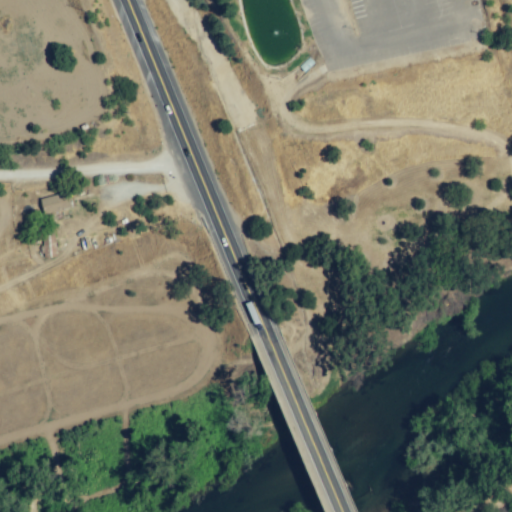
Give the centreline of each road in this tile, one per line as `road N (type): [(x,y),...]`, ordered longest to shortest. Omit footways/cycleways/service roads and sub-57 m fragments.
road 1 (primary): [(340,511),(224,240)]
road 2 (primary): [(224,240),(126,0)]
